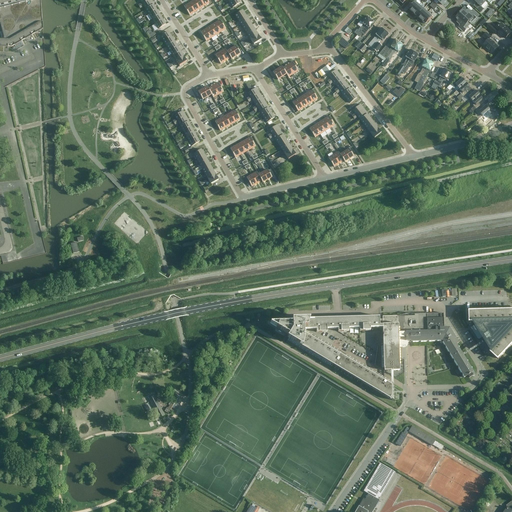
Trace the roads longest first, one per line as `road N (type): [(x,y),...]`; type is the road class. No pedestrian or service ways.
road 1 (residential): [(333,511),(412,393),(324,338)]
road 2 (secondary): [(334,286),(511,259)]
road 3 (secondary): [(163,316),(334,286)]
road 4 (secondary): [(163,316),(0,358)]
road 5 (residential): [(242,197),(182,90),(207,74)]
road 6 (residential): [(410,157),(326,47)]
road 7 (residential): [(324,179),(255,68)]
